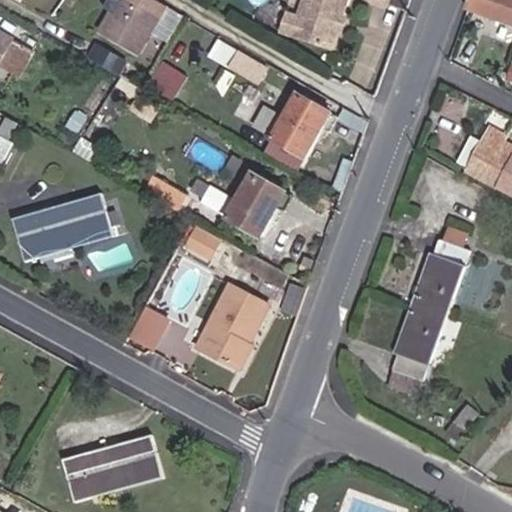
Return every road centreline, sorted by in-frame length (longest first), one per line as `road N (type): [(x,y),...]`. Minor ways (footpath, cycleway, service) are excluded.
road 1 (tertiary): [(446,0),(291,427)]
road 2 (residential): [(0,298),(247,435),(291,427)]
road 3 (track): [(186,0),(401,129)]
road 4 (residential): [(492,511),(327,427),(291,427)]
